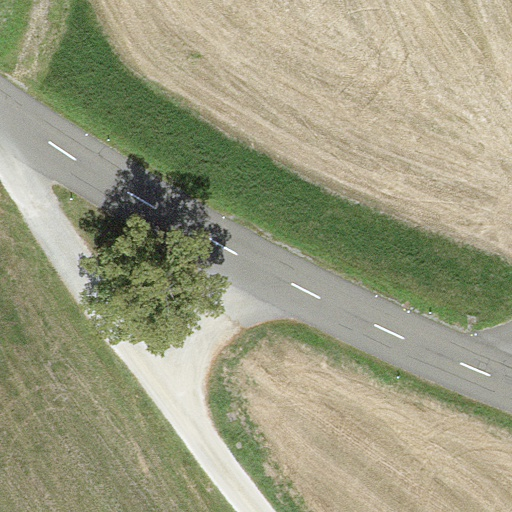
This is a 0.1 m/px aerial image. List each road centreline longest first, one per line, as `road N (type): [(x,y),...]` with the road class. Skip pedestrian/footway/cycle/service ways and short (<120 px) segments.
road 1 (tertiary): [(0,117),(247,270),(511,389)]
road 2 (track): [(0,135),(51,242),(260,511)]
road 3 (track): [(145,356),(247,270)]
